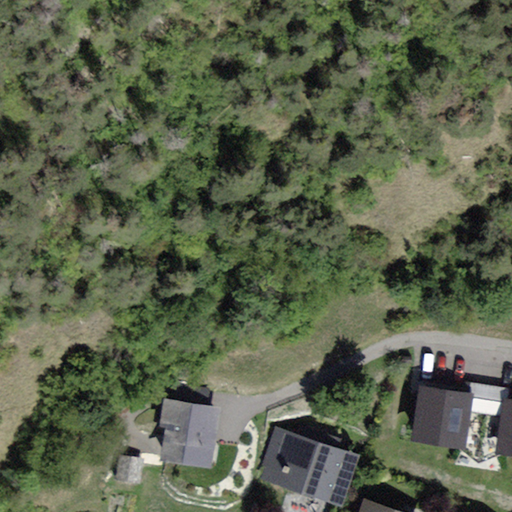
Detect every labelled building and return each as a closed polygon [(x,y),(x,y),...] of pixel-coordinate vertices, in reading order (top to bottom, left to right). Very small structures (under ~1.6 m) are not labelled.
[(483,388),(423,381),(416,439),(473,446),(484,460),(502,450),(511,450),(511,391),(504,391),(502,404),(480,402),(483,388)] [(171,398),(166,398),(160,461),(220,467),(227,405),(217,405),(219,389),(173,384),(171,398)] [(365,453),(276,425),(259,477),(348,505),(365,453)] [(146,456),(120,453),(118,482),(143,484),(146,456)] [(418,511),(368,497),(363,511),(418,511)]
